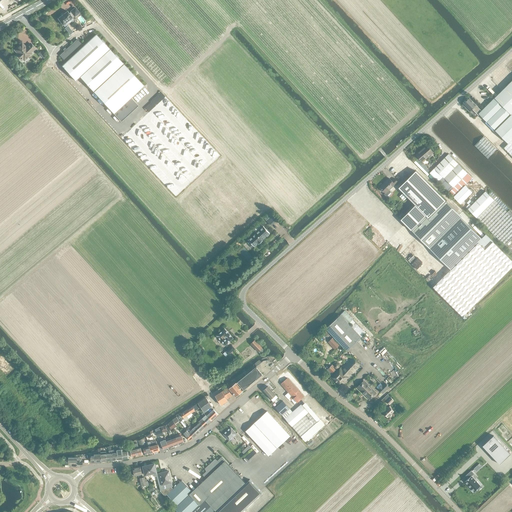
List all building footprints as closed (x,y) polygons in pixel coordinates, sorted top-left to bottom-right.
[(62,25),(63,25),(66,22),(67,24),(71,22),(69,20),(72,18),(72,17),(74,15),(74,16),(79,13),(75,7),(70,11),(71,12),(69,13),(67,11),(68,11),(67,11),(64,14),(61,16),(58,18),(58,19),(62,24),(62,25)] [(123,64),(96,34),(83,46),(77,39),(60,55),(66,62),(62,66),(75,80),(80,76),(121,121),(139,105),(131,97),(144,85),(123,64)] [(30,53),(35,48),(30,43),(26,48),(24,46),(23,46),(21,44),(15,50),(18,53),(16,55),(21,60),(25,56),(25,57),(28,57),(31,54),(30,53)] [(511,156),(511,81),(494,98),(481,111),(475,105),(476,104),(469,98),(463,104),(469,111),(472,109),(478,115),(479,114),(508,144),(503,148),(511,156)] [(426,145),(421,149),(428,157),(433,152),(426,145)] [(428,157),(421,149),(416,154),(422,162),(428,157)] [(472,177),(448,154),(429,173),(448,192),(449,192),(453,196),(460,204),(472,192),(465,185),(472,177)] [(416,171),(399,188),(416,205),(401,219),(451,269),(433,287),(463,316),(511,267),(511,260),(486,234),(482,238),(470,226),(470,225),(461,217),(462,216),(416,171)] [(389,190),(394,184),(396,186),(398,183),(394,178),(391,181),(389,178),(380,187),(385,193),(384,193),(384,194),(386,196),(387,196),(390,192),(390,191),(389,190)] [(486,191),(468,209),(511,252),(511,212),(510,210),(507,212),(506,211),(508,208),(491,191),(488,194),(486,191)] [(263,226),(256,233),(262,240),(269,233),(270,233),(263,226)] [(249,239),(248,240),(255,247),(255,246),(258,243),(259,244),(263,241),(262,240),(256,233),(255,233),(249,240),(249,239)] [(340,315),(326,328),(346,350),(361,337),(366,333),(345,310),(340,315)] [(217,335),(225,345),(233,338),(225,328),(217,335)] [(328,342),(335,349),(339,345),(332,338),(328,342)] [(258,352),(260,354),(264,350),(262,348),(255,339),(250,343),(258,352)] [(225,351),(228,355),(235,349),(232,345),(225,351)] [(353,359),(343,369),(350,375),(360,365),(353,359)] [(263,361),(256,367),(258,369),(260,368),(261,369),(266,364),(267,364),(269,363),(269,360),(263,361)] [(334,371),(335,373),(337,371),(333,367),(334,366),(332,365),(327,370),(331,374),(334,371)] [(243,378),(237,383),(243,390),(262,374),(258,369),(256,367),(246,375),(245,373),(241,376),(243,378)] [(337,371),(335,373),(331,377),(340,385),(350,375),(343,369),(341,367),(337,371)] [(19,373),(10,381),(15,387),(24,379),(19,373)] [(293,398),(298,402),(304,396),(287,378),(281,384),(288,392),(285,395),(288,399),(290,398),(291,400),(293,398)] [(358,387),(370,399),(375,393),(364,381),(358,387)] [(243,390),(237,383),(229,389),(235,396),(243,390)] [(383,393),(389,387),(385,383),(379,389),(383,393)] [(268,386),(263,390),(271,399),(276,395),(268,386)] [(226,398),(232,395),(227,388),(215,396),(220,404),(227,400),(226,398)] [(45,425),(20,389),(14,393),(39,430),(45,425)] [(387,394),(378,403),(381,406),(382,405),(386,401),(389,405),(393,401),(390,397),(387,394)] [(204,411),(207,409),(212,406),(206,397),(198,403),(204,411)] [(302,405),(301,404),(292,411),(283,401),(275,408),(292,426),(306,441),(325,424),(306,402),(302,405)] [(383,412),(387,417),(393,411),(389,406),(383,412)] [(188,409),(184,412),(187,416),(189,418),(193,415),(192,413),(191,414),(188,409)] [(204,412),(206,414),(211,420),(218,414),(214,409),(208,414),(207,413),(209,412),(207,409),(204,411),(204,412)] [(267,411),(245,431),(268,455),(290,435),(267,411)] [(184,412),(181,414),(186,421),(189,418),(187,416),(184,412)] [(206,414),(202,418),(208,424),(211,420),(206,414)] [(199,421),(200,422),(204,427),(208,424),(202,418),(199,421)] [(173,420),(168,424),(172,430),(177,426),(176,424),(173,420)] [(200,422),(196,425),(201,430),(204,427),(200,422)] [(64,423),(40,436),(43,442),(68,429),(64,423)] [(196,425),(192,429),(197,434),(201,430),(196,425)] [(187,430),(193,437),(197,434),(192,429),(191,427),(190,426),(186,429),(187,430)] [(233,436),(238,440),(241,437),(237,432),(236,433),(230,427),(223,434),(229,440),(233,436)] [(193,437),(187,430),(186,431),(185,429),(182,431),(190,440),(193,437)] [(175,436),(176,437),(179,444),(184,442),(181,434),(175,436)] [(494,435),(483,446),(500,464),(511,454),(494,435)] [(171,437),(166,439),(169,448),(174,446),(171,439),(171,437)] [(169,448),(166,439),(161,441),(164,449),(169,448)] [(152,441),(150,442),(153,452),(160,450),(158,444),(157,444),(157,441),(152,442),(152,441)] [(153,452),(150,442),(148,442),(149,447),(144,448),(145,454),(153,452)] [(143,454),(141,448),(138,448),(137,446),(138,446),(137,443),(131,445),(132,448),(133,448),(133,450),(130,450),(132,457),(143,454)] [(242,452),(244,454),(251,448),(249,445),(242,452)] [(91,462),(101,461),(101,453),(99,453),(99,454),(94,454),(94,456),(91,456),(91,462)] [(160,473),(157,474),(157,475),(158,479),(161,479),(163,485),(160,485),(159,486),(160,491),(161,491),(165,496),(167,494),(177,505),(174,508),(178,511),(242,511),(263,492),(250,479),(246,483),(229,464),(222,456),(218,460),(215,459),(205,468),(206,471),(203,474),(206,478),(199,485),(198,486),(192,491),(182,480),(173,488),(172,487),(173,487),(172,482),(169,471),(162,473),(160,473)] [(154,463),(143,466),(145,475),(147,475),(148,475),(151,475),(151,474),(153,473),(153,475),(155,476),(157,475),(157,474),(157,472),(156,468),(156,467),(156,465),(155,464),(154,463)] [(133,468),(135,476),(142,474),(140,466),(133,468)] [(474,492),(481,486),(472,476),(474,474),(471,471),(466,475),(468,478),(465,481),(474,492)] [(146,479),(145,479),(144,477),(140,478),(142,486),(148,484),(148,481),(147,481),(146,479)]
